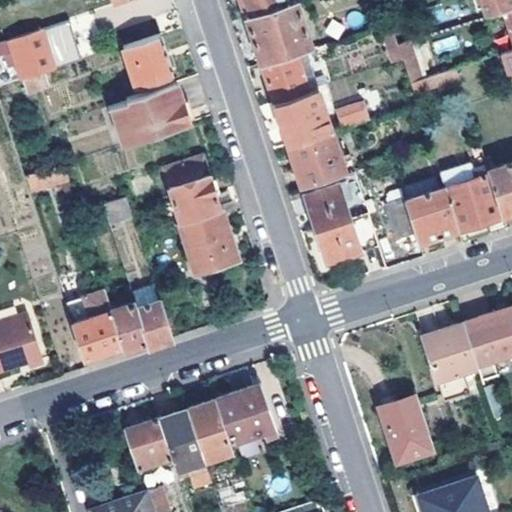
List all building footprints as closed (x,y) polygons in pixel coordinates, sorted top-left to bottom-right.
[(226,0),(226,1),(233,20),(291,0),(226,0)] [(248,68),(310,46),(295,0),(291,0),(233,20),(242,47),(248,68)] [(399,0),(384,0),(387,9),(401,4),(399,0)] [(511,0),(484,0),(485,1),(489,13),(504,9),(511,6),(511,0)] [(348,56),(353,72),(402,55),(397,42),(397,40),(389,18),(380,21),(387,43),(348,56)] [(44,70),(53,67),(42,29),(11,39),(22,77),(44,70)] [(173,75),(160,33),(122,46),(136,87),(173,75)] [(397,42),(402,55),(410,79),(418,76),(407,39),(397,42)] [(255,87),(261,104),(318,85),(324,82),(311,46),(310,46),(248,68),(255,87)] [(511,49),(499,53),(510,90),(511,89),(511,49)] [(57,66),(70,62),(68,52),(54,56),(57,66)] [(463,63),(453,67),(465,104),(474,101),(463,63)] [(44,70),(22,77),(26,91),(49,84),(44,70)] [(110,104),(122,142),(189,121),(175,80),(126,96),(127,99),(110,104)] [(274,148),(332,128),(318,85),(261,104),(268,127),(274,148)] [(336,106),(339,127),(368,122),(365,102),(336,106)] [(281,167),(288,190),(345,171),(332,128),(274,148),(281,167)] [(220,206),(203,153),(163,165),(181,219),(220,206)] [(25,173),(30,188),(69,176),(64,160),(25,173)] [(511,160),(486,170),(501,214),(511,210),(511,160)] [(486,170),(443,184),(457,228),(501,214),(486,170)] [(316,226),(349,215),(338,181),(305,193),(316,226)] [(443,184),(403,197),(414,232),(417,240),(457,228),(443,184)] [(83,188),(74,191),(79,208),(88,206),(83,188)] [(103,202),(109,222),(133,214),(127,196),(103,202)] [(414,232),(403,197),(381,205),(392,239),(414,232)] [(220,206),(181,219),(197,268),(236,256),(220,206)] [(349,215),(316,226),(328,260),(360,249),(378,243),(367,209),(349,215)] [(104,287),(65,299),(83,355),(121,343),(110,306),(104,287)] [(133,299),(135,304),(160,296),(157,287),(132,295),(133,299)] [(160,296),(135,304),(146,339),(147,344),(159,341),(174,336),(160,296)] [(133,299),(110,306),(121,343),(123,347),(133,344),(146,339),(135,304),(133,299)] [(511,307),(462,324),(462,325),(477,370),(480,379),(511,368),(511,307)] [(25,309),(0,317),(0,324),(27,316),(25,309)] [(41,359),(27,316),(0,324),(0,366),(17,361),(16,358),(24,356),(27,363),(41,359)] [(477,370),(462,325),(424,338),(438,382),(477,370)] [(234,393),(216,399),(231,442),(263,431),(267,442),(279,437),(276,427),(262,384),(234,393)] [(399,462),(435,450),(418,398),(381,410),(399,462)] [(216,399),(188,408),(206,462),(210,473),(238,463),(231,442),(216,399)] [(158,418),(171,457),(176,472),(206,462),(188,408),(158,418)] [(158,418),(123,429),(136,469),(171,457),(158,418)] [(179,483),(210,473),(206,462),(176,472),(179,483)] [(487,511),(478,480),(420,499),(424,511),(487,511)] [(165,511),(159,489),(144,494),(150,511),(165,511)] [(98,511),(150,511),(144,494),(97,509),(98,511)]
